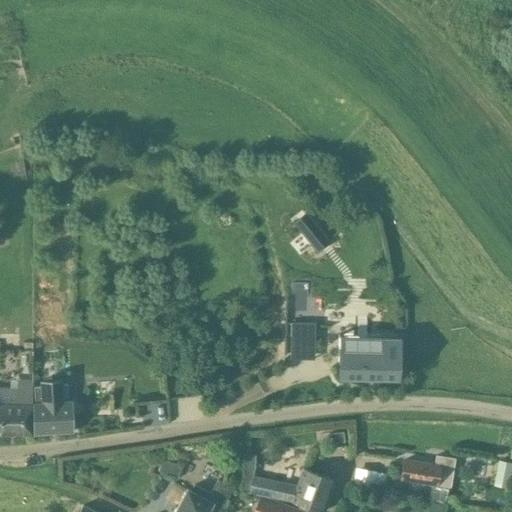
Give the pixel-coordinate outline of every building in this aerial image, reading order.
[(311,219),(307,214),(297,222),(302,228),(300,229),(318,250),(331,240),(313,218),(311,219)] [(316,325),(292,324),(291,338),(315,339),(316,325)] [(341,348),(340,377),(397,378),(398,337),(401,337),(401,335),(397,335),(397,336),(381,336),(381,349),(348,349),(348,348),(341,348)] [(35,434),(72,431),(70,400),(67,400),(66,384),(58,384),(57,379),(41,381),(41,386),(33,386),(34,404),(33,404),(35,434)] [(31,381),(16,381),(16,390),(0,390),(0,433),(31,434),(31,381)] [(330,442),(344,441),(342,431),(329,433),(330,442)] [(454,460),(436,456),(435,465),(404,459),(401,477),(449,486),(454,460)] [(181,466),(162,460),(159,471),(178,476),(181,466)] [(511,465),(511,463),(499,461),(493,485),(507,488),(511,465)] [(322,511),(334,480),(302,469),(297,485),(252,476),(248,493),(291,502),(316,511),(317,511),(322,511)] [(376,471),(357,469),(355,484),(374,487),(376,471)] [(186,490),(176,508),(173,511),(219,511),(232,487),(218,480),(210,494),(194,485),(190,492),(186,490)] [(299,511),(258,497),(252,511),(299,511)] [(438,511),(441,505),(430,501),(425,511),(438,511)]
